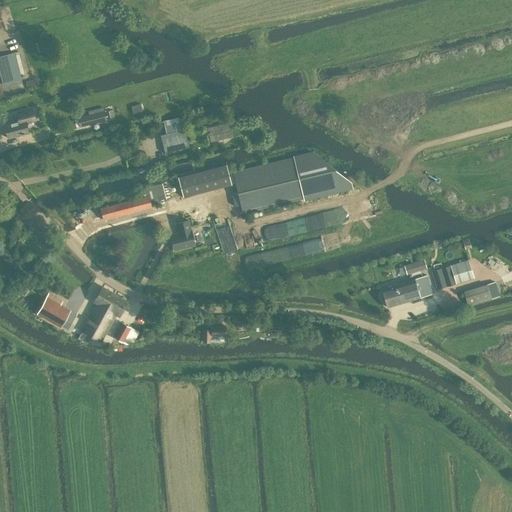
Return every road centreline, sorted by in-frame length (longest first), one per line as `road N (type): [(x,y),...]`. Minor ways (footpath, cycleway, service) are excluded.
road 1 (unclassified): [(511,415),(439,359),(369,326),(299,311),(143,299),(98,273),(0,179)]
road 2 (track): [(20,142),(194,102)]
road 3 (track): [(374,191),(420,146),(511,123)]
